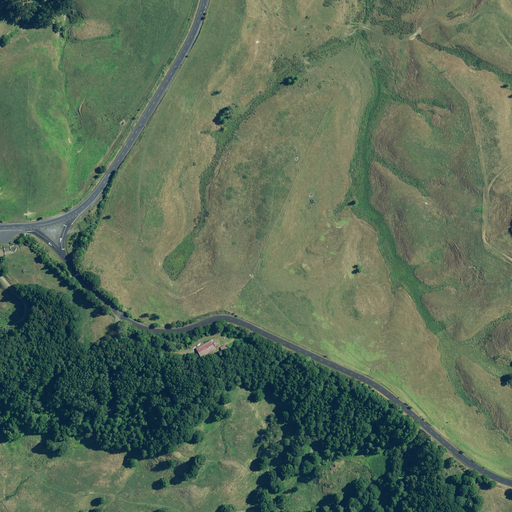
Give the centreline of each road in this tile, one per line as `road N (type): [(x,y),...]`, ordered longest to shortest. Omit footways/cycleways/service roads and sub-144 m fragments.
road 1 (unclassified): [(64,256),(131,322),(163,332),(219,318),(243,323),(370,382),(477,466),(511,482)]
road 2 (tertiary): [(73,214),(108,176),(181,57),(205,0)]
